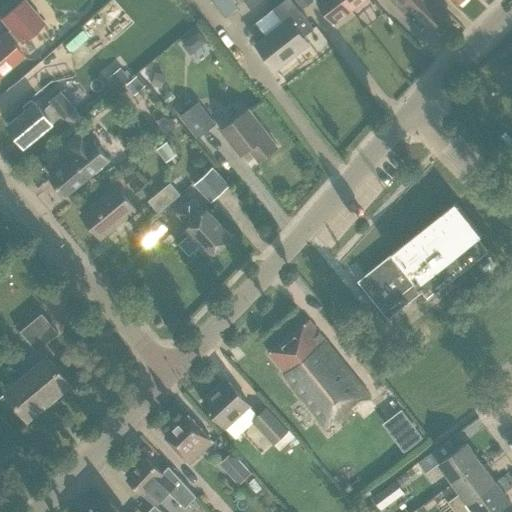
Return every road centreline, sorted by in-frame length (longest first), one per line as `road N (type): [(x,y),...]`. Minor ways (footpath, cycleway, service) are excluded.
road 1 (tertiary): [(169,377),(413,107)]
road 2 (unclassified): [(169,377),(0,181)]
road 3 (tertiary): [(38,511),(169,377)]
road 4 (tertiary): [(413,107),(511,6)]
road 5 (unclassified): [(511,203),(413,107)]
